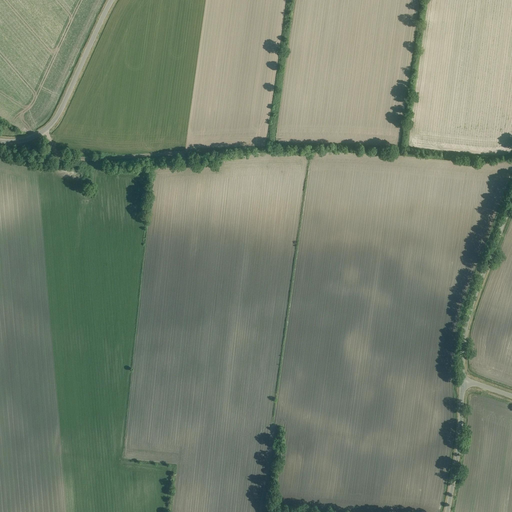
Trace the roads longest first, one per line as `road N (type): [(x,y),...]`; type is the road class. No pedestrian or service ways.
road 1 (unclassified): [(0,141),(21,141),(50,125),(111,0)]
road 2 (unclassified): [(461,382),(467,319),(511,200)]
road 3 (track): [(43,131),(63,157),(177,154),(185,164)]
road 4 (unclassified): [(447,511),(461,382)]
